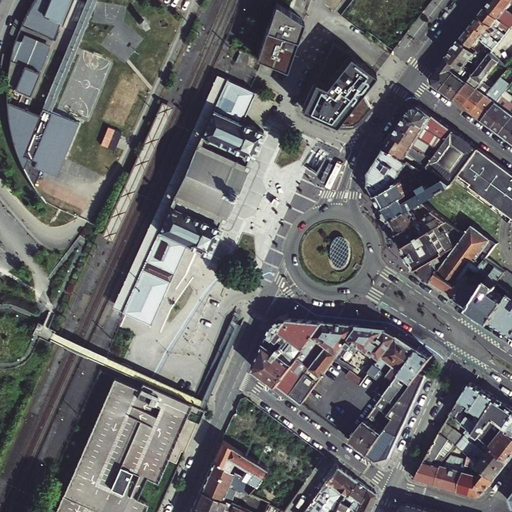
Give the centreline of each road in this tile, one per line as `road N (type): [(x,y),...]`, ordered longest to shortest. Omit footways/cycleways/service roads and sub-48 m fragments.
road 1 (residential): [(359,152),(281,118),(210,279),(267,304)]
road 2 (residential): [(237,373),(394,484)]
road 3 (tertiary): [(394,484),(458,345)]
road 4 (tertiary): [(237,373),(176,511)]
road 5 (residential): [(406,81),(511,159)]
road 6 (secondary): [(351,289),(373,293),(458,345)]
